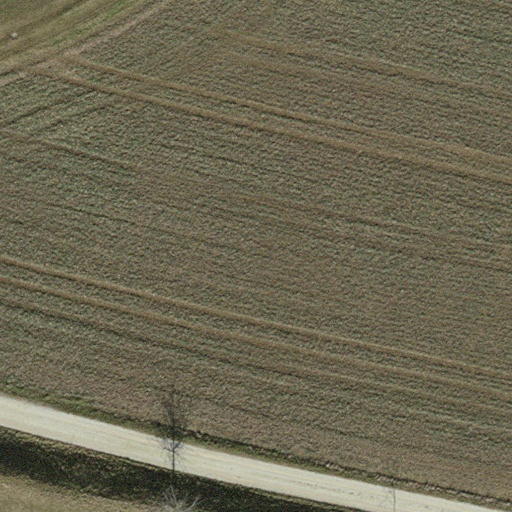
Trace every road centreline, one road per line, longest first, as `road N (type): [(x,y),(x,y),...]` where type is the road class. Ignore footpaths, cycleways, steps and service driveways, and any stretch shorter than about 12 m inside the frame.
road 1 (track): [(454,511),(0,411)]
road 2 (track): [(120,0),(0,42)]
